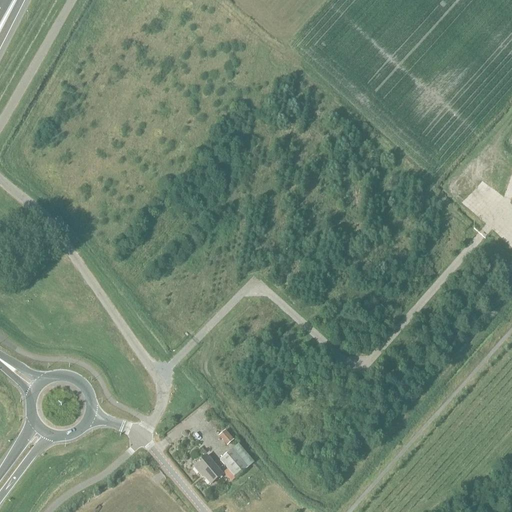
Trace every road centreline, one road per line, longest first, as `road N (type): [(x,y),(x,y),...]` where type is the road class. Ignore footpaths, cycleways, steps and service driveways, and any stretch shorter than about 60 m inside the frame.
road 1 (track): [(498,218),(366,361),(346,361),(260,287),(243,288),(155,375)]
road 2 (unclassified): [(151,423),(162,386),(51,225),(0,179)]
road 3 (unclassified): [(0,126),(70,0)]
